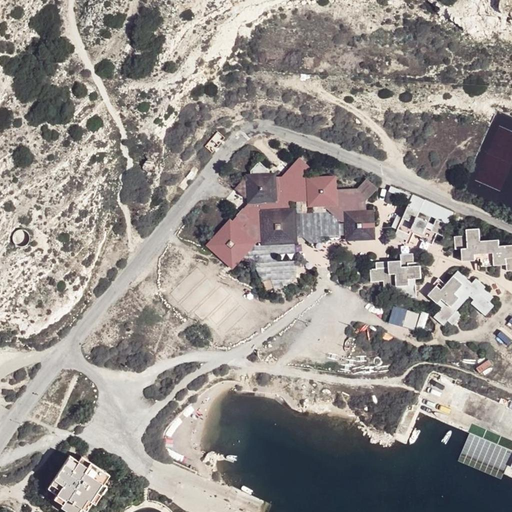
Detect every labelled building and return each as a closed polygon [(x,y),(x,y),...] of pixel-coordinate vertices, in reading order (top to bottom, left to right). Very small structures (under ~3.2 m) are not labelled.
[(312,169),(299,157),(282,177),(277,177),(277,175),(269,175),(269,170),(259,162),(250,171),(251,174),(247,174),(235,190),(248,201),(248,204),(232,221),(231,220),(207,246),(233,271),(242,260),(253,261),(266,291),(273,288),(274,291),(287,286),(295,280),(296,273),(297,253),(297,246),(297,237),(303,236),(310,242),(322,242),(322,238),(339,237),(339,240),(346,240),(348,242),(375,242),(375,212),(366,211),(366,207),(366,201),(378,188),(366,179),(357,188),(338,189),(337,176),(304,178),(312,169)] [(425,201),(420,213),(447,225),(453,214),(425,201)] [(420,213),(409,208),(397,237),(408,243),(412,232),(423,239),(428,225),(418,221),(420,213)] [(480,231),(467,232),(469,251),(463,252),(464,264),(477,264),(477,256),(495,255),(496,268),(508,267),(508,273),(511,273),(511,247),(500,248),(500,242),(480,244),(480,231)] [(387,283),(387,265),(372,266),(372,283),(387,283)] [(401,265),(391,266),(391,276),(397,276),(398,288),(409,289),(409,280),(420,279),(420,270),(402,271),(401,265)] [(436,288),(429,296),(441,307),(432,317),(442,324),(445,320),(451,324),(460,313),(456,310),(469,296),(473,298),(470,303),(483,315),(493,305),(487,301),(492,296),(475,279),(471,283),(458,271),(441,291),(436,288)] [(424,329),(430,313),(422,310),(420,316),(394,308),(390,321),(415,330),(417,326),(424,329)] [(511,319),(503,329),(511,336),(511,319)] [(69,457),(48,493),(56,498),(54,502),(62,507),(61,509),(66,511),(85,511),(86,510),(89,511),(94,502),(96,504),(107,485),(104,484),(110,475),(80,458),(78,462),(69,457)]
